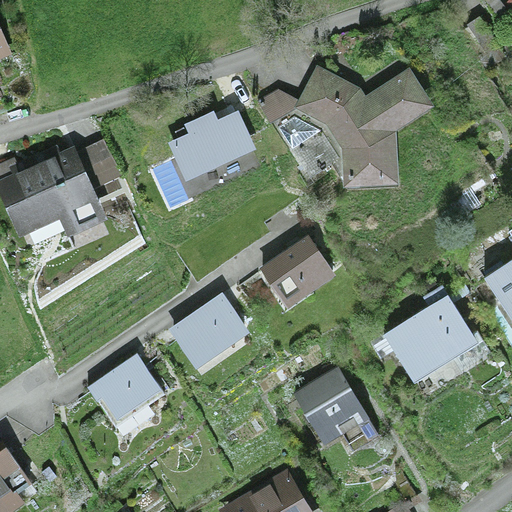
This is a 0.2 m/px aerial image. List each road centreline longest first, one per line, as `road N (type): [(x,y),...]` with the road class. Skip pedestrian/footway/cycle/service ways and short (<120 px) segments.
road 1 (residential): [(0,135),(404,0)]
road 2 (residential): [(294,219),(36,398),(0,410)]
